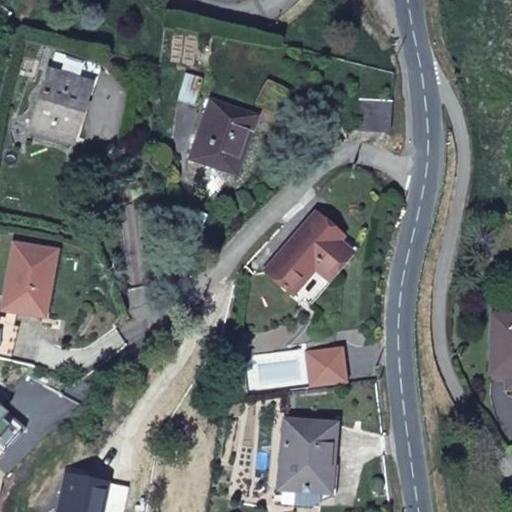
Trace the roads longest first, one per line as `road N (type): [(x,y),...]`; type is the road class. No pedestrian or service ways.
road 1 (residential): [(69,420),(324,160),(355,150),(429,173)]
road 2 (residential): [(511,481),(443,357),(438,284),(459,210),(464,135),(425,75)]
road 3 (secondary): [(419,511),(400,380),(404,276),(429,173)]
road 4 (unknown): [(109,71),(161,326)]
